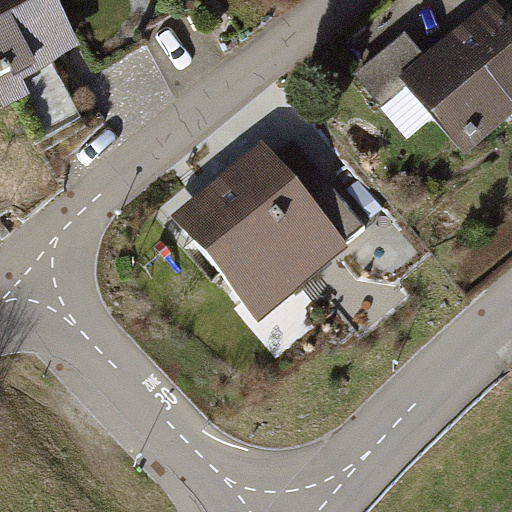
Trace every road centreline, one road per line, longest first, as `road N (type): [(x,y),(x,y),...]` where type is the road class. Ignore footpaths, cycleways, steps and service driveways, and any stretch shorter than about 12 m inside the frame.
road 1 (residential): [(32,281),(82,214),(341,0)]
road 2 (residential): [(251,511),(32,281)]
road 3 (tertiary): [(511,314),(309,511)]
